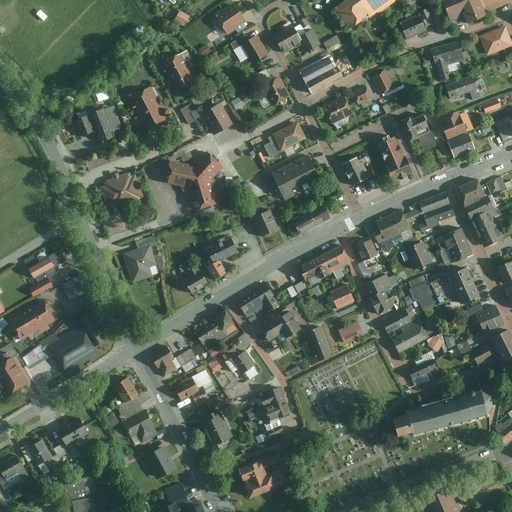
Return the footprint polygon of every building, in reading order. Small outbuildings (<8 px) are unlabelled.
[(348,0),(335,10),(350,31),(369,17),(370,18),(378,13),(379,14),(398,0),(348,0)] [(422,5),(418,0),(406,0),(414,11),(422,5)] [(511,0),(441,0),(451,24),(465,18),(468,26),(487,19),(486,15),(511,3),(511,0)] [(247,22),(235,4),(225,11),(224,10),(214,16),(229,36),(238,31),(237,29),(247,22)] [(40,7),(35,12),(42,21),(48,16),(40,7)] [(430,18),(427,10),(420,12),(424,21),(430,18)] [(191,18),(181,12),(175,23),(185,28),(191,18)] [(419,16),(400,25),(407,41),(427,33),(419,16)] [(309,25),(305,19),(298,23),(303,29),(309,25)] [(506,28),(480,37),(487,57),(511,47),(511,43),(511,41),(506,28)] [(283,54),(300,45),(298,38),(293,29),(284,34),(282,31),(273,36),(283,54)] [(311,31),(298,38),(300,45),(306,55),(320,47),(311,31)] [(236,51),(242,48),(251,42),(247,36),(232,45),(236,51)] [(323,45),(327,51),(340,44),(336,37),(323,45)] [(269,55),(258,38),(251,42),(242,48),(253,66),(269,55)] [(459,43),(431,50),(441,83),(451,79),(448,67),(465,62),(459,43)] [(202,57),(211,51),(207,44),(198,50),(202,57)] [(183,53),(161,65),(170,80),(172,79),(178,91),(195,81),(189,70),(191,69),(183,53)] [(328,60),(301,74),(312,95),(343,78),(337,68),(334,70),(328,60)] [(494,69),(446,87),(451,101),(470,94),(473,101),(502,91),(494,69)] [(267,71),(257,77),(263,88),(274,82),(267,71)] [(386,72),(372,79),(381,97),(395,90),(386,72)] [(291,98),(281,79),(263,89),(273,108),(291,98)] [(151,88),(129,99),(138,118),(141,117),(148,131),(167,122),(160,108),(161,107),(151,88)] [(365,88),(352,94),(358,106),(371,99),(365,88)] [(213,89),(206,93),(211,102),(218,98),(213,89)] [(107,92),(97,95),(100,103),(110,100),(107,92)] [(212,102),(215,108),(222,104),(224,108),(228,105),(223,96),(212,102)] [(343,98),(323,108),(332,126),(352,116),(343,98)] [(240,99),(233,103),(238,111),(245,107),(240,99)] [(497,101),(484,106),(487,114),(500,109),(497,101)] [(193,103),(180,108),(186,124),(199,119),(193,103)] [(215,108),(203,115),(215,136),(234,125),(224,108),(222,104),(215,108)] [(105,110),(74,121),(81,140),(97,134),(100,144),(115,139),(105,110)] [(441,125),(448,142),(471,132),(469,126),(479,122),(474,110),(460,116),(459,113),(441,119),(443,124),(441,125)] [(410,119),(401,122),(411,146),(420,142),(424,153),(437,148),(433,132),(430,133),(423,116),(410,121),(410,119)] [(301,140),(295,126),(271,137),(278,151),(301,140)] [(489,126),(482,128),(484,135),(492,132),(489,126)] [(469,135),(448,144),(455,160),(475,152),(469,135)] [(413,175),(395,140),(375,149),(393,185),(413,175)] [(225,168),(208,153),(195,168),(172,163),(167,186),(183,189),(184,194),(187,197),(192,198),(197,213),(219,206),(212,183),(225,168)] [(364,156),(343,167),(353,188),(354,188),(375,177),(371,170),(367,172),(363,164),(367,162),(364,156)] [(311,157),(303,161),(314,182),(316,187),(325,183),(311,157)] [(303,161),(293,165),(304,187),(314,182),(303,161)] [(293,165),(284,170),(295,192),(304,187),(293,165)] [(284,170),(273,175),(281,192),(287,203),(298,198),(295,192),(284,170)] [(114,180),(107,183),(109,187),(101,190),(110,213),(118,210),(119,213),(139,205),(138,203),(145,200),(136,176),(129,178),(128,175),(121,178),(120,174),(113,177),(114,180)] [(281,192),(273,175),(264,181),(272,196),(281,192)] [(501,175),(496,178),(500,189),(506,186),(501,175)] [(457,189),(464,205),(481,197),(480,195),(490,191),(486,182),(481,184),(478,176),(458,184),(457,189)] [(496,178),(488,181),(492,192),(500,189),(496,178)] [(444,190),(418,201),(420,206),(424,216),(427,221),(428,225),(454,214),(444,190)] [(464,205),(470,217),(493,206),(488,193),(481,197),(464,205)] [(271,212),(274,219),(280,216),(276,206),(270,209),(271,212)] [(324,206),(294,223),(303,237),(332,221),(324,206)] [(420,206),(403,213),(407,223),(424,216),(420,206)] [(493,206),(470,217),(485,247),(502,239),(492,216),(501,212),(499,207),(493,206)] [(400,209),(375,220),(376,222),(370,225),(378,242),(384,240),(388,250),(394,243),(391,236),(409,227),(407,223),(403,213),(400,209)] [(271,212),(255,220),(263,239),(280,232),(274,219),(271,212)] [(428,225),(427,221),(419,224),(421,231),(429,228),(428,225)] [(472,255),(460,226),(441,234),(453,262),(472,255)] [(137,244),(139,251),(151,247),(152,248),(157,247),(154,238),(137,244)] [(232,238),(208,250),(216,266),(222,263),(240,255),(232,238)] [(377,253),(370,238),(355,244),(362,260),(377,253)] [(431,260),(423,240),(403,248),(412,268),(431,260)] [(340,244),(329,249),(339,267),(343,265),(348,262),(346,258),(348,257),(342,246),(341,247),(340,244)] [(139,251),(124,256),(133,285),(154,278),(151,270),(158,267),(152,248),(151,247),(139,251)] [(24,260),(38,282),(46,278),(47,279),(58,273),(54,267),(66,260),(59,249),(38,261),(34,254),(24,260)] [(307,284),(339,267),(329,249),(300,264),(303,270),(301,271),(307,284)] [(511,259),(498,266),(505,282),(511,278),(511,259)] [(186,272),(191,269),(188,263),(179,268),(183,274),(186,272)] [(222,263),(216,266),(210,269),(217,282),(228,276),(222,263)] [(375,263),(366,267),(369,272),(378,268),(375,263)] [(480,294),(467,265),(447,274),(457,294),(461,303),(480,294)] [(209,287),(196,266),(191,269),(186,272),(191,279),(186,282),(194,296),(209,287)] [(399,270),(392,273),(395,278),(400,276),(402,275),(399,270)] [(385,274),(363,284),(377,313),(392,306),(391,304),(396,301),(393,296),(388,298),(384,290),(391,287),(385,274)] [(412,288),(428,280),(425,274),(409,281),(412,288)] [(457,294),(447,274),(428,282),(428,280),(412,288),(409,289),(414,301),(418,298),(424,309),(457,294)] [(400,276),(395,278),(392,279),(396,288),(404,284),(400,276)] [(38,282),(29,288),(34,296),(51,286),(47,279),(46,278),(38,282)] [(66,290),(77,285),(74,279),(63,284),(66,290)] [(303,280),(294,284),(297,291),(306,287),(303,280)] [(66,290),(70,300),(87,292),(83,282),(77,285),(66,290)] [(265,282),(236,300),(246,317),(265,306),(268,310),(279,304),(265,282)] [(346,283),(329,291),(337,308),(354,300),(346,283)] [(322,289),(320,284),(308,289),(310,294),(322,289)] [(292,285),(287,287),(292,296),(296,294),(292,285)] [(43,298),(32,305),(44,326),(55,319),(43,298)] [(476,313),(484,310),(481,303),(462,311),(465,318),(476,313)] [(32,305),(20,312),(33,333),(44,326),(32,305)] [(484,310),(476,313),(484,332),(504,324),(495,305),(484,310)] [(405,308),(382,320),(388,332),(411,321),(405,308)] [(213,317),(214,318),(221,329),(233,321),(224,309),(213,317)] [(258,325),(268,340),(281,332),(285,337),(300,327),(289,309),(274,318),(273,316),(258,325)] [(20,312),(9,319),(22,339),(33,333),(20,312)] [(55,332),(39,342),(47,356),(53,353),(67,375),(99,355),(94,346),(108,338),(91,312),(77,320),(80,325),(59,337),(55,332)] [(5,318),(0,321),(0,324),(3,328),(10,323),(5,318)] [(214,318),(194,332),(205,348),(225,335),(221,329),(214,318)] [(402,333),(391,338),(398,352),(429,336),(420,319),(400,328),(402,333)] [(357,320),(338,329),(344,343),(363,335),(357,320)] [(330,355),(319,326),(306,331),(309,339),(302,342),(311,364),(330,355)] [(511,356),(511,335),(508,328),(491,337),(492,338),(503,361),(511,356)] [(434,335),(427,345),(437,351),(443,341),(434,335)] [(452,335),(444,337),(448,348),(455,345),(452,335)] [(503,361),(492,338),(484,342),(486,344),(492,357),(496,363),(503,361)] [(467,340),(457,344),(461,355),(472,350),(467,340)] [(8,359),(12,356),(17,353),(10,343),(1,348),(8,359)] [(165,344),(149,354),(162,376),(166,374),(179,367),(173,358),(165,344)] [(486,344),(472,351),(478,363),(492,357),(486,344)] [(231,360),(238,354),(233,347),(224,353),(229,361),(231,360)] [(190,348),(173,358),(179,367),(181,365),(196,357),(190,348)] [(255,364),(245,350),(238,354),(231,360),(241,374),(255,364)] [(8,359),(0,363),(0,380),(9,394),(28,382),(12,356),(8,359)] [(432,358),(407,369),(412,379),(437,368),(432,358)] [(221,367),(216,360),(209,365),(215,372),(221,367)] [(303,364),(285,373),(287,376),(305,368),(303,364)] [(179,367),(166,374),(171,381),(185,373),(181,365),(179,367)] [(204,370),(173,387),(180,400),(198,390),(197,387),(209,380),(204,370)] [(140,394),(129,376),(115,385),(125,402),(137,396),(140,394)] [(286,401),(280,387),(259,395),(265,409),(286,401)] [(408,408),(407,409),(408,411),(392,417),(397,433),(413,429),(414,433),(487,412),(493,405),(490,393),(480,388),(417,406),(415,400),(411,401),(407,402),(408,408)] [(205,392),(193,398),(197,405),(209,399),(205,392)] [(120,415),(124,421),(144,409),(137,396),(125,402),(117,406),(122,414),(120,415)] [(206,401),(209,408),(221,403),(218,396),(206,401)] [(290,413),(286,401),(265,409),(269,421),(290,413)] [(257,406),(246,412),(249,417),(260,411),(257,406)] [(144,409),(124,421),(133,437),(137,435),(142,443),(159,434),(144,409)] [(232,437),(218,410),(202,417),(204,421),(200,423),(211,447),(232,437)] [(113,412),(105,417),(112,427),(120,422),(113,412)] [(80,416),(58,430),(68,446),(89,433),(80,416)] [(511,437),(511,418),(503,423),(502,422),(495,427),(506,442),(511,437)] [(280,425),(266,431),(269,438),(283,432),(280,425)] [(269,438),(266,431),(254,436),(257,443),(269,438)] [(298,434),(282,441),(287,453),(303,446),(298,434)] [(53,456),(43,439),(29,447),(39,464),(53,456)] [(63,443),(54,448),(59,458),(68,452),(63,443)] [(27,444),(20,448),(28,461),(35,458),(27,444)] [(145,456),(157,479),(175,470),(163,447),(145,456)] [(16,454),(0,463),(0,467),(7,479),(18,473),(22,480),(29,476),(16,454)] [(279,455),(238,470),(249,497),(289,482),(279,455)] [(2,471),(0,472),(0,482),(4,489),(10,485),(2,471)] [(52,508),(52,511),(108,511),(117,510),(112,485),(96,488),(93,475),(62,481),(67,505),(52,508)] [(191,495),(185,480),(165,489),(167,493),(177,489),(181,499),(191,495)] [(424,504),(406,511),(468,511),(463,499),(456,502),(450,487),(422,499),(424,504)] [(177,511),(174,502),(158,508),(159,511),(203,511),(201,505),(178,511),(177,511)]
